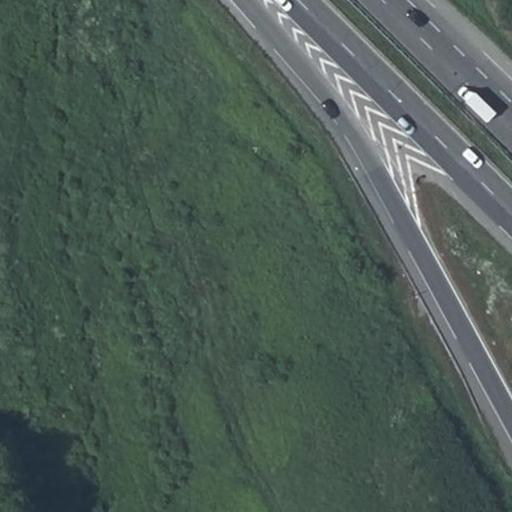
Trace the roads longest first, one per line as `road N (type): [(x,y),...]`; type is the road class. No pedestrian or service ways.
road 1 (trunk): [(242,0),(356,145),(511,420)]
road 2 (trunk): [(297,0),(511,212)]
road 3 (trunk): [(511,129),(381,0)]
